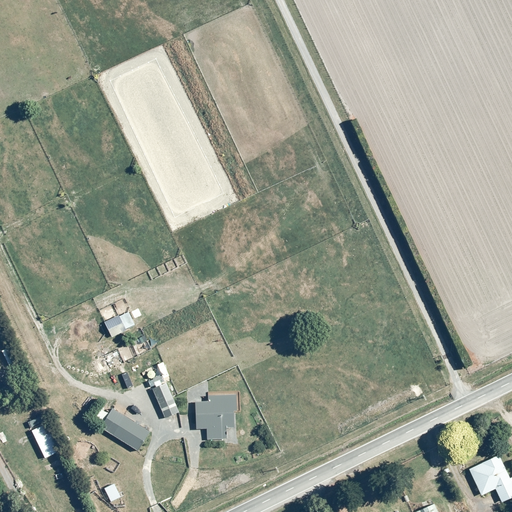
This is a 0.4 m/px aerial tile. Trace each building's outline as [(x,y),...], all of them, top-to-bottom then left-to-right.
[(129,311),(104,322),(110,337),(135,326),(129,311)] [(18,363),(9,347),(1,351),(10,367),(18,363)] [(166,381),(151,387),(165,418),(180,412),(166,381)] [(207,402),(196,402),(195,421),(183,420),(183,427),(196,428),(195,430),(207,431),(206,440),(211,440),(211,444),(218,444),(218,440),(228,440),(228,427),(236,427),(238,394),(207,392),(207,402)] [(150,431),(112,409),(101,428),(138,450),(150,431)] [(46,424),(31,431),(45,460),(60,452),(46,424)] [(511,497),(511,482),(498,455),(468,470),(486,504),(499,498),(501,503),(511,497)] [(115,483),(104,488),(111,504),(122,499),(115,483)] [(421,499),(408,505),(411,511),(444,511),(439,500),(424,506),(421,499)]
